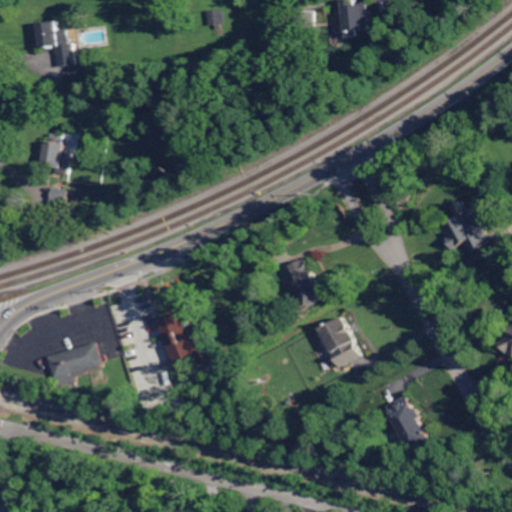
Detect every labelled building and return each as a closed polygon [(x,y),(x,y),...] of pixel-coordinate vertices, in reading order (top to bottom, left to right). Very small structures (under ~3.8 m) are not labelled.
[(167,15),(161,15),(160,11),(159,11),(159,1),(167,0),(167,10),(167,15)] [(362,0),(362,3),(375,2),(376,14),(376,16),(376,19),(377,26),(377,28),(370,29),(364,29),(365,36),(365,37),(351,38),(351,36),(351,35),(350,21),(349,8),(348,1),(348,0),(362,0)] [(213,26),(211,11),(225,10),(227,24),(213,26)] [(319,27),(297,27),(297,11),(298,11),(319,10),(319,11),(319,27)] [(61,30),(70,29),(70,32),(71,40),(71,41),(71,45),(77,44),(78,57),(61,59),(60,46),(47,48),(44,48),(43,42),(41,22),(60,20),(61,30)] [(66,143),(69,144),(68,152),(76,153),(73,174),(60,172),(61,167),(45,164),(47,154),(47,152),(49,141),(52,141),(54,133),(67,135),(66,143)] [(69,205),(53,201),(56,189),(56,187),(72,190),(69,205)] [(477,219),(499,207),(506,221),(486,232),(493,243),(475,253),(469,243),(457,250),(444,227),(460,218),(454,207),(467,201),(477,219)] [(317,273),(318,272),(325,285),(327,288),(331,297),(312,307),(311,305),(303,291),(301,288),(299,283),(303,280),(296,266),(309,259),(317,273)] [(162,320),(178,363),(197,356),(200,364),(214,358),(207,341),(199,344),(192,326),(196,325),(193,317),(197,316),(194,308),(162,320)] [(366,357),(351,365),(345,368),(341,360),(331,343),(329,344),(327,345),(321,335),(327,332),(325,329),(347,317),(353,327),(354,329),(360,341),(358,342),(366,357)] [(63,387),(62,384),(54,356),(102,343),(107,362),(109,368),(78,376),(79,383),(70,386),(63,387)] [(419,409),(421,408),(423,411),(424,412),(425,414),(427,417),(425,419),(436,440),(416,451),(392,407),(411,396),(412,396),(419,409)]
